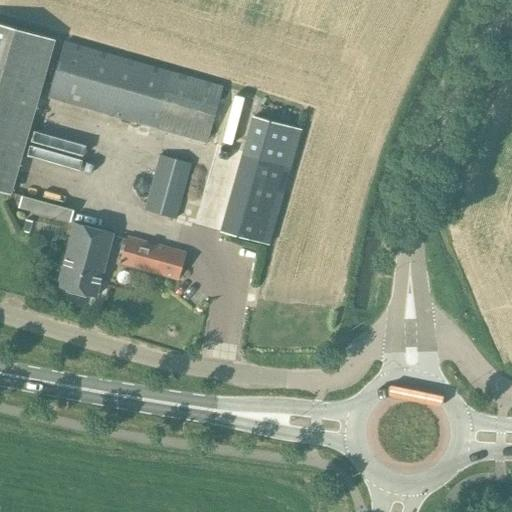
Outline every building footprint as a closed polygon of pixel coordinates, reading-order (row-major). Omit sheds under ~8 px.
[(0,19),(0,187),(21,192),(59,34),(0,19)] [(222,87),(65,41),(49,96),(206,142),(222,87)] [(225,230),(274,243),(305,125),(256,113),(225,230)] [(191,163),(160,155),(145,210),(176,219),(191,163)] [(19,207),(70,221),(73,209),(22,196),(19,207)] [(113,233),(75,223),(57,286),(96,297),(113,233)] [(186,253),(127,236),(120,262),(178,279),(186,253)]
